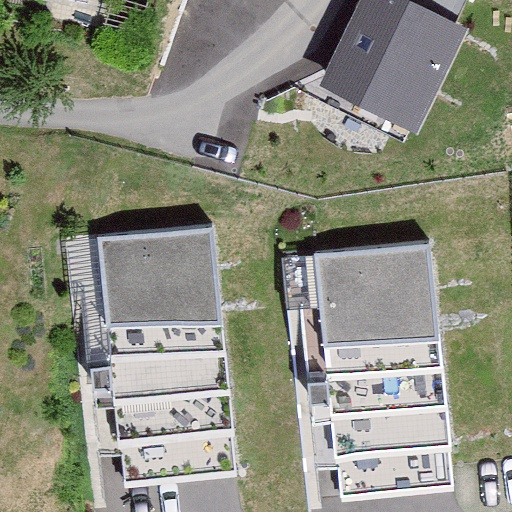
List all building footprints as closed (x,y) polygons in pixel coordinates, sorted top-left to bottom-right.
[(406,0),(370,0),(330,83),(412,123),(460,26),(453,23),(406,0)] [(464,0),(406,0),(453,23),(464,0)] [(107,324),(221,312),(212,222),(98,234),(98,235),(107,324)] [(107,324),(98,235),(66,239),(71,291),(84,290),(91,361),(111,359),(107,324)] [(324,340),(439,328),(429,239),(283,255),(288,306),(320,303),(324,340)] [(224,342),(221,312),(107,324),(110,354),(224,342)] [(442,358),(439,328),(324,340),(327,370),(442,358)] [(229,383),(224,342),(110,354),(111,359),(91,361),(93,381),(113,379),(114,395),(229,383)] [(446,399),(442,358),(327,370),(328,374),(308,376),(310,396),(330,394),(332,411),(446,399)] [(233,426),(229,383),(114,395),(124,479),(236,467),(233,426)] [(450,441),(446,399),(332,411),(341,493),(453,482),(450,441)]
